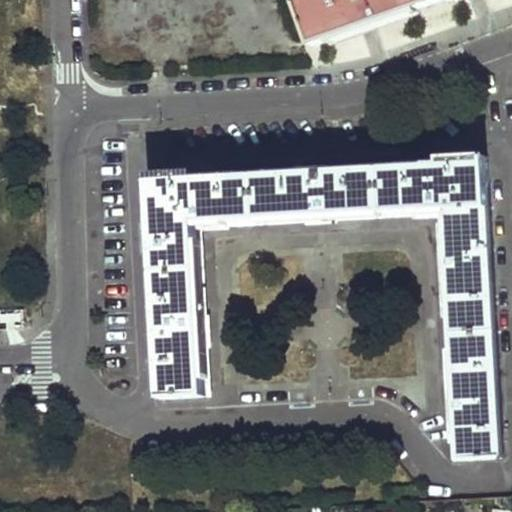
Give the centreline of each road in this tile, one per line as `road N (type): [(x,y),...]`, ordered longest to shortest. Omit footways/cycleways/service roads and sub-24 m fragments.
road 1 (residential): [(511,38),(357,93),(69,112)]
road 2 (residential): [(69,112),(74,354)]
